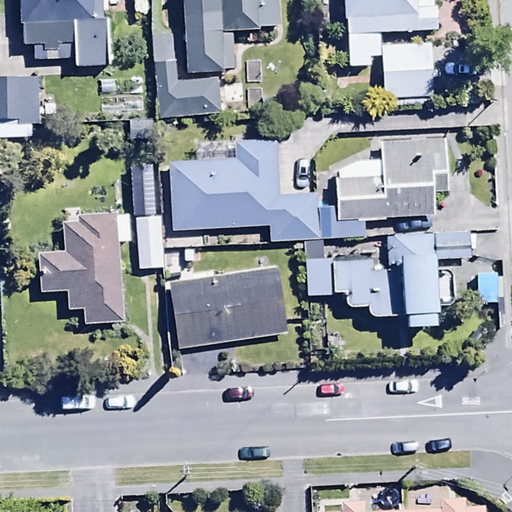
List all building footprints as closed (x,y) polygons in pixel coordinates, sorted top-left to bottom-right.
[(40,47),(43,47),(44,66),(57,66),(57,61),(73,60),(73,69),(109,68),(106,0),(15,0),(16,25),(22,25),(22,48),(33,47),(33,59),(40,59),(40,47)] [(179,0),(183,75),(233,72),(231,32),(277,27),(276,0),(179,0)] [(345,37),(378,35),(437,33),(436,8),(429,8),(429,0),(340,0),(342,19),(344,19),(345,37)] [(378,59),(378,49),(378,35),(345,37),(346,68),(366,68),(366,59),(378,59)] [(429,47),(378,49),(380,107),(423,105),(423,99),(431,99),(429,47)] [(173,62),(150,64),(154,122),(219,117),(216,80),(175,83),(173,62)] [(31,78),(0,78),(0,120),(32,120),(31,78)] [(332,223),(361,223),(384,222),(384,218),(429,216),(428,194),(448,193),(446,140),(379,143),(379,162),(354,163),(337,172),(337,178),(332,178),(332,208),(332,223)] [(332,223),(332,208),(320,208),(320,203),(315,203),(315,196),(277,196),(277,143),(233,143),(233,163),(166,163),(169,233),(266,229),(266,243),(361,238),(361,223),(332,223)] [(140,213),(134,214),(137,270),(159,269),(155,203),(140,204),(140,213)] [(121,324),(116,242),(126,242),(124,217),(113,218),(112,212),(77,215),(77,224),(61,225),(63,253),(36,255),(38,292),(66,291),(68,311),(80,310),(81,326),(121,324)] [(433,271),(433,262),(433,236),(384,237),(384,271),(370,272),(370,264),(331,264),(331,261),(320,261),(320,244),(303,244),(304,298),(332,298),(332,294),(342,294),(342,309),(364,309),(364,316),(405,316),(405,324),(433,323),(433,311),(436,311),(436,304),(453,304),(452,271),(433,271)] [(433,236),(433,262),(468,262),(468,236),(433,236)] [(273,267),(214,277),(213,269),(191,273),(192,281),(167,285),(177,350),(284,333),(273,267)] [(484,511),(484,505),(462,506),(462,500),(441,501),(441,511),(439,511),(362,511),(363,506),(337,507),(337,511),(484,511)]
